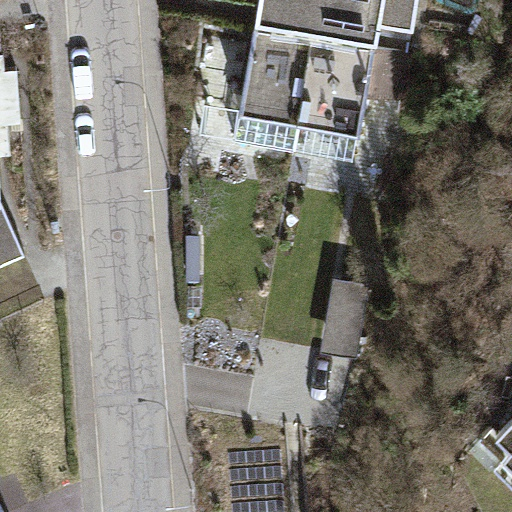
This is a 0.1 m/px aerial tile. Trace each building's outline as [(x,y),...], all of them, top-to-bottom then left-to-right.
[(259,0),(258,8),(317,19),(320,0),(259,0)] [(320,0),(317,19),(376,30),(380,13),(414,19),(417,0),(320,0)] [(315,35),(256,24),(236,135),(295,145),(300,115),(315,35)] [(408,51),(315,35),(300,115),(359,126),(366,89),(401,95),(408,51)] [(0,89),(18,89),(17,66),(0,67),(0,89)] [(0,262),(25,252),(1,197),(0,181),(0,120),(21,119),(18,89),(0,89),(0,262)] [(359,349),(366,304),(339,300),(332,344),(359,349)] [(511,419),(497,433),(511,448),(511,419)]
